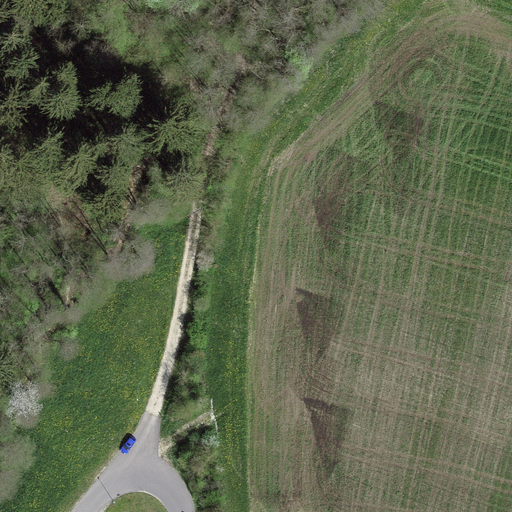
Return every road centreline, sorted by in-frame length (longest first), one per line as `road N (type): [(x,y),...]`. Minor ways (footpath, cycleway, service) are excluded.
road 1 (track): [(257,0),(194,190),(181,313),(132,465)]
road 2 (residential): [(178,511),(159,476),(132,465),(81,511)]
